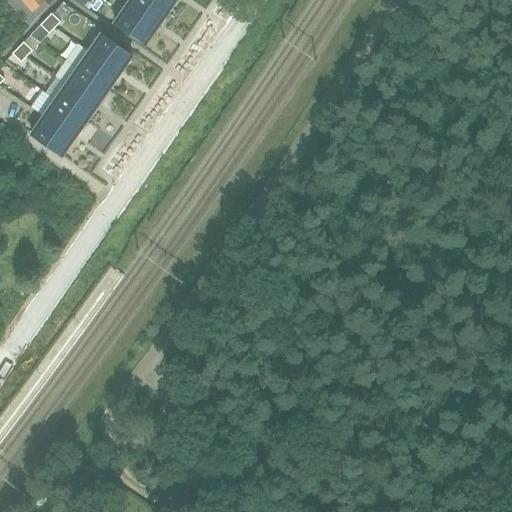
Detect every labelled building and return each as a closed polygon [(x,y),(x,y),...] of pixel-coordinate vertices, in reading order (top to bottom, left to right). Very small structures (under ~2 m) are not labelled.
[(21,0),(31,12),(45,1),(49,5),(53,0),(21,0)] [(153,0),(129,0),(126,6),(156,27),(168,10),(153,0)] [(153,0),(168,10),(174,0),(153,0)] [(126,6),(114,22),(144,43),(156,27),(126,6)] [(60,21),(51,13),(46,18),(54,27),(60,21)] [(54,27),(46,18),(40,24),(49,33),(54,27)] [(101,33),(89,50),(119,71),(131,54),(101,33)] [(32,50),(23,41),(18,47),(26,55),(32,50)] [(21,61),(26,55),(18,47),(12,53),(21,61)] [(89,50),(78,67),(108,88),(119,71),(89,50)] [(78,67),(66,83),(96,104),(108,88),(78,67)] [(66,83),(54,100),(84,121),(96,104),(66,83)] [(54,100),(43,117),(73,138),(84,121),(54,100)] [(43,117),(31,133),(61,154),(73,138),(43,117)]
